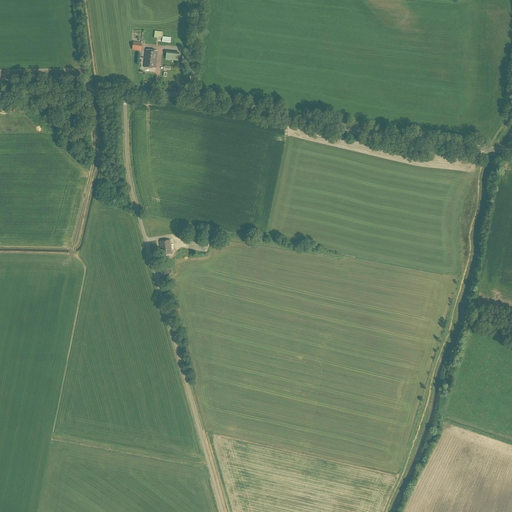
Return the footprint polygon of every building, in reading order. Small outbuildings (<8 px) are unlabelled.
[(162,38),(162,32),(155,31),(154,38),(158,39),(158,40),(161,40),(161,38),(159,38),(159,37),(162,38)] [(141,51),(142,43),(133,42),(132,50),(141,51)] [(155,69),(157,51),(146,50),(144,68),(155,69)] [(178,61),(179,53),(166,52),(165,60),(178,61)] [(207,247),(209,240),(188,236),(187,243),(207,247)] [(161,255),(172,254),(170,240),(159,242),(161,255)] [(164,277),(173,274),(171,268),(162,270),(164,277)]
